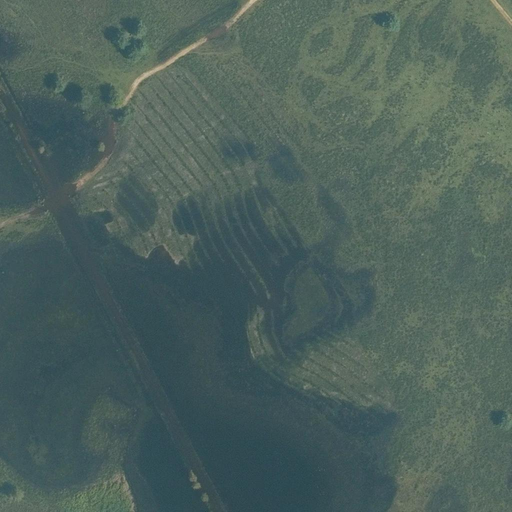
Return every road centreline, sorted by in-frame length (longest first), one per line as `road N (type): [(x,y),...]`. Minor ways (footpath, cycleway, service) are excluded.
road 1 (track): [(57,199),(219,511)]
road 2 (track): [(0,93),(57,199)]
